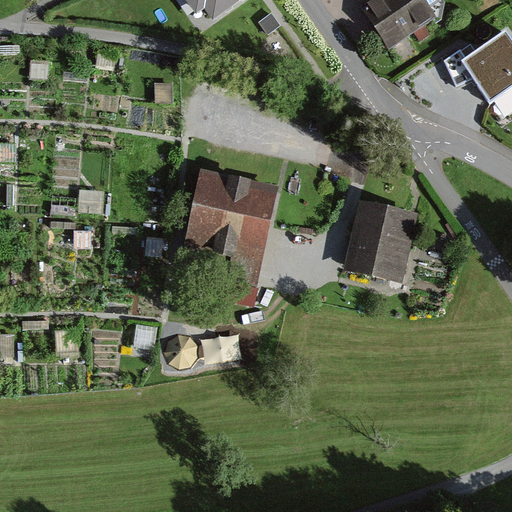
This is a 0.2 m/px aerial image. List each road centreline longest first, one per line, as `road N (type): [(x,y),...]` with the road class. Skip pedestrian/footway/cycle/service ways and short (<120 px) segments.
road 1 (unclassified): [(364,80),(342,89),(190,48),(0,26)]
road 2 (residential): [(412,143),(511,287)]
road 3 (residential): [(511,466),(378,511)]
